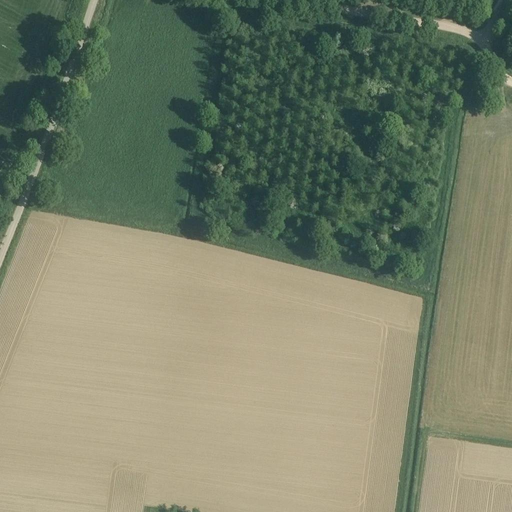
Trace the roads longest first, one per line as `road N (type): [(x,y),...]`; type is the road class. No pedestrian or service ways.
road 1 (track): [(415,511),(473,108)]
road 2 (unclassified): [(95,0),(0,261)]
road 3 (unclassified): [(511,84),(470,36),(280,0)]
